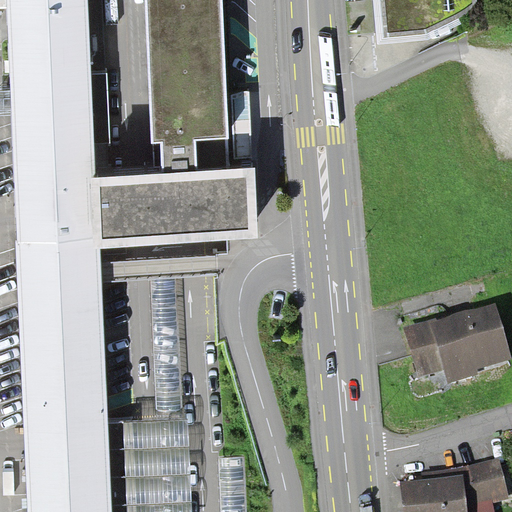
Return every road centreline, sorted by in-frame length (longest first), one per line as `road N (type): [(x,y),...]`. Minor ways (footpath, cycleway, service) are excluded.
road 1 (primary): [(309,0),(345,457)]
road 2 (residential): [(511,419),(345,457)]
